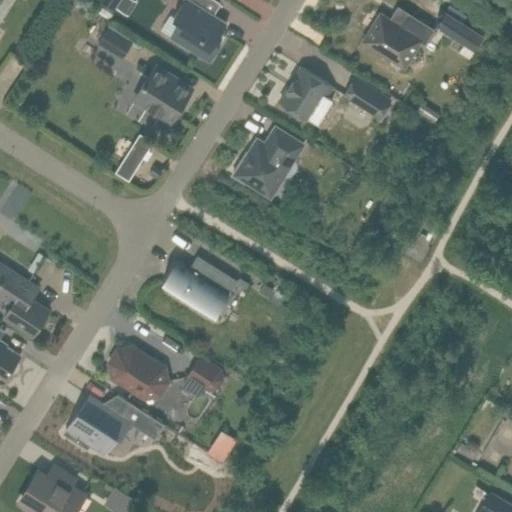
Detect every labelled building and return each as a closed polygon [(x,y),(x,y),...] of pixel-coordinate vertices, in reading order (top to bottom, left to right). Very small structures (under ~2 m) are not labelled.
[(136,0),(119,0),(116,7),(128,14),(136,0)] [(179,22),(171,34),(188,44),(210,58),(220,42),(215,39),(226,21),(203,7),(207,0),(182,0),(173,15),(172,17),(179,22)] [(473,49),(483,34),(444,9),(435,24),(473,49)] [(380,10),(362,38),(391,57),(399,43),(413,52),(421,38),(424,41),(433,27),(409,12),(401,23),(380,10)] [(133,39),(108,23),(97,41),(122,57),(133,39)] [(155,62),(134,96),(171,120),(192,86),(155,62)] [(314,105),(315,105),(322,94),(325,96),(332,85),(302,65),(301,66),(298,67),(294,73),(295,76),(287,89),(284,89),(280,96),(281,99),(280,99),(308,116),(311,115),(315,108),(314,105)] [(391,98),(355,75),(343,94),(379,117),(391,98)] [(232,172),(244,180),(245,178),(266,191),(280,169),(287,174),(290,173),(296,164),(295,160),(292,159),(303,142),(275,124),(265,141),(257,136),(243,158),(242,157),(232,172)] [(44,254),(38,251),(27,268),(33,271),(44,254)] [(198,305),(206,307),(208,305),(217,311),(237,278),(197,253),(189,266),(175,258),(163,277),(172,283),(171,285),(173,287),(185,297),(198,305)] [(38,285),(15,271),(0,261),(0,296),(11,304),(4,314),(33,333),(49,308),(31,297),(38,285)] [(0,373),(5,376),(20,353),(0,339),(0,336),(5,329),(0,325),(0,373)] [(159,392),(167,379),(164,365),(149,355),(144,356),(126,346),(117,348),(109,360),(113,375),(145,395),(159,392)] [(224,377),(221,366),(200,352),(186,374),(207,387),(219,386),(224,377)] [(151,413),(126,398),(117,412),(92,396),(84,409),(80,406),(65,431),(87,445),(90,440),(105,450),(117,431),(121,434),(130,421),(141,428),(151,413)] [(227,457),(241,439),(225,428),(212,446),(227,457)] [(70,511),(83,491),(71,484),(69,487),(40,469),(21,500),(32,507),(29,511),(70,511)] [(116,489),(94,475),(83,493),(104,506),(116,489)] [(511,511),(511,504),(490,491),(476,511),(511,511)]
